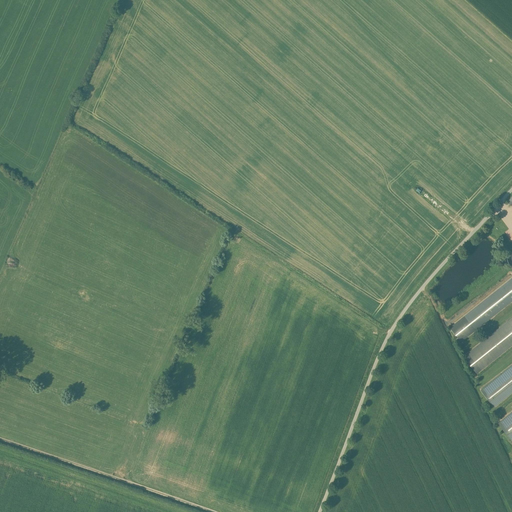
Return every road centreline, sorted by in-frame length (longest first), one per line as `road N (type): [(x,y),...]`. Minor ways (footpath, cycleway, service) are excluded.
road 1 (unclassified): [(319,511),(387,336),(511,189)]
road 2 (track): [(212,511),(0,438)]
